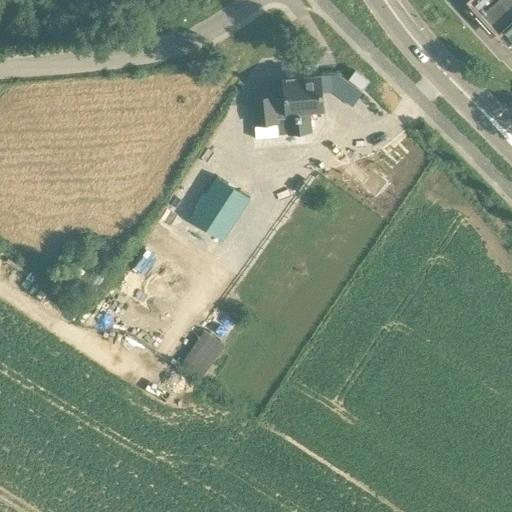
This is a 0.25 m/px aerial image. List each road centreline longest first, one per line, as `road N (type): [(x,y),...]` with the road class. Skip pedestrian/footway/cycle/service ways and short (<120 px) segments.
road 1 (unclassified): [(254,0),(154,55),(0,71)]
road 2 (tertiary): [(511,142),(428,59),(383,0)]
